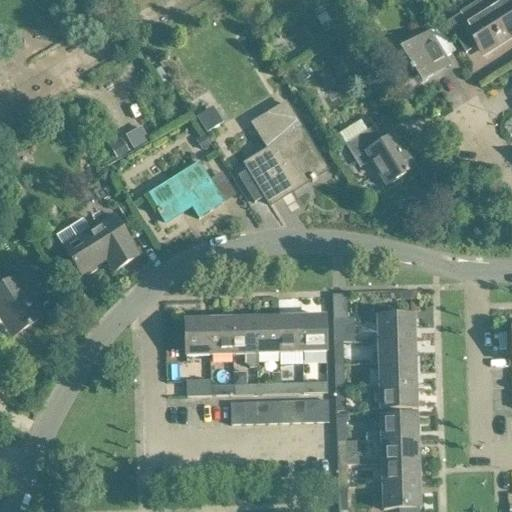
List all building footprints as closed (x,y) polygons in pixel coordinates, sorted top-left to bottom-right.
[(342,0),(353,16),(367,7),(361,0),(342,0)] [(511,0),(482,0),(459,15),(445,23),(466,55),(479,47),(485,56),(503,44),(502,42),(511,35),(511,0)] [(450,68),(439,51),(430,36),(385,62),(404,94),(413,88),(414,90),(427,82),(425,78),(437,70),(446,64),(449,68),(450,68)] [(351,50),(344,40),(330,50),(337,60),(351,50)] [(319,91),(306,99),(316,115),(328,107),(319,91)] [(326,173),(284,104),(250,125),(266,151),(242,166),(246,173),(237,178),(254,205),(265,199),(270,207),(311,182),(312,184),(316,182),(315,180),(326,173)] [(222,125),(214,112),(198,122),(206,135),(222,125)] [(361,122),(339,136),(345,146),(359,169),(369,163),(385,189),(416,170),(395,135),(376,147),(361,122)] [(203,137),(195,142),(202,153),(210,147),(203,137)] [(224,205),(214,188),(198,164),(147,197),(166,225),(191,209),(199,221),(224,205)] [(110,179),(109,175),(105,173),(101,174),(98,178),(100,182),(103,184),(108,183),(110,179)] [(140,258),(129,241),(113,217),(90,232),(83,221),(56,239),(81,278),(106,262),(114,274),(140,258)] [(43,293),(33,276),(29,270),(0,288),(0,318),(13,338),(40,321),(29,303),(43,293)] [(301,320),(302,356),(326,355),(325,319),(301,320)] [(378,344),(415,343),(415,319),(378,320),(378,344)] [(279,356),(302,356),(301,320),(278,321),(279,356)] [(255,357),(256,357),(255,321),(231,322),(232,357),(245,357),(245,366),(250,369),(255,369),(255,357)] [(256,357),(279,356),(278,321),(255,321),(256,357)] [(333,345),(342,345),(355,345),(354,321),(333,321),(333,345)] [(210,358),(232,357),(231,322),(208,323),(210,358)] [(186,359),(210,358),(208,323),(185,323),(186,359)] [(379,368),(416,367),(415,343),(378,344),(379,368)] [(334,369),(343,369),(342,345),(333,345),(334,369)] [(380,390),(417,388),(416,367),(379,368),(380,390)] [(335,391),(343,391),(343,369),(334,369),(335,391)] [(257,397),(256,387),(246,388),(245,375),(233,375),(234,388),(233,388),(233,398),(257,397)] [(211,399),(210,388),(210,383),(186,383),(187,399),(211,399)] [(303,386),(303,396),(327,395),(327,385),(303,386)] [(280,397),(303,396),(303,386),(279,387),(280,397)] [(257,397),(280,397),(279,387),(256,387),(257,397)] [(211,399),(233,398),(233,388),(210,388),(211,399)] [(380,390),(369,390),(370,412),(380,412),(397,412),(417,411),(417,388),(380,390)] [(336,417),(340,417),(340,414),(344,414),(344,395),(343,391),(335,391),(335,414),(336,417)] [(304,426),(316,426),(315,403),(303,404),(304,426)] [(315,403),(316,426),(328,425),(328,403),(315,403)] [(268,427),(280,427),(279,404),(267,405),(268,427)] [(280,427),(291,426),(291,404),(279,404),(280,427)] [(291,426),(304,426),(303,404),(291,404),(291,426)] [(244,428),(256,427),(255,405),(243,406),(244,428)] [(256,427),(268,427),(267,405),(255,405),(256,427)] [(232,428),(244,428),(243,406),(231,406),(232,428)] [(337,445),(360,444),(345,444),(345,425),(349,422),(348,416),(340,417),(336,417),(336,422),(337,445)] [(381,444),(418,442),(418,419),(380,420),(381,433),(370,434),(365,437),(365,444),(381,443),(381,444)] [(382,467),(419,466),(418,442),(381,444),(382,467)] [(338,468),(358,468),(358,467),(360,466),(360,444),(337,445),(338,468)] [(383,489),(420,488),(419,466),(382,467),(383,489)] [(338,491),(347,490),(347,485),(358,485),(358,468),(338,468),(338,485),(338,491)] [(420,511),(420,488),(383,489),(383,511),(390,511),(398,511),(420,511)] [(347,511),(347,490),(338,491),(338,511),(347,511)]
